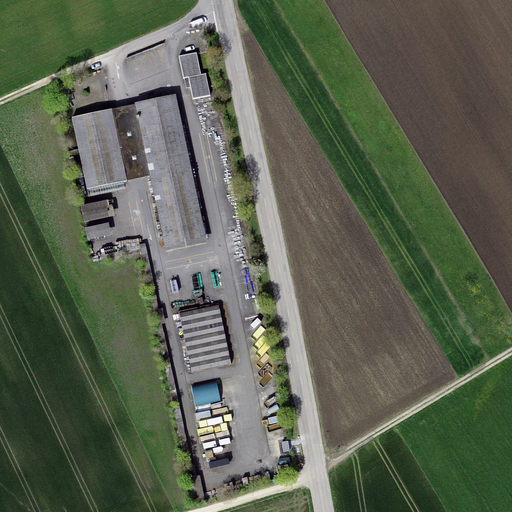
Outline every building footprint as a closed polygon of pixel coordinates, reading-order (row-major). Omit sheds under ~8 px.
[(192,99),(210,96),(206,74),(201,75),(197,53),(178,56),(183,79),(184,79),(186,89),(190,88),(192,99)] [(166,253),(207,244),(176,96),(134,104),(135,105),(72,119),(78,149),(72,151),(73,156),(79,154),(87,191),(150,178),(166,253)] [(110,204),(110,201),(80,207),(84,224),(115,217),(112,204),(110,204)] [(111,236),(109,224),(85,229),(87,241),(111,236)] [(191,373),(231,365),(219,305),(220,305),(219,303),(178,312),(178,314),(176,314),(179,328),(182,327),(191,373)] [(158,310),(152,311),(155,326),(161,325),(158,310)]
